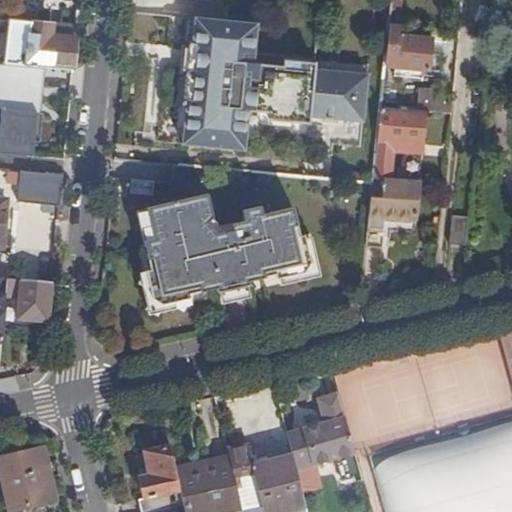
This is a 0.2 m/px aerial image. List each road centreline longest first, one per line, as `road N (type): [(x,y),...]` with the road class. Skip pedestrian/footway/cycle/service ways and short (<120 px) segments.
road 1 (residential): [(74,401),(511,303)]
road 2 (residential): [(74,401),(108,0)]
